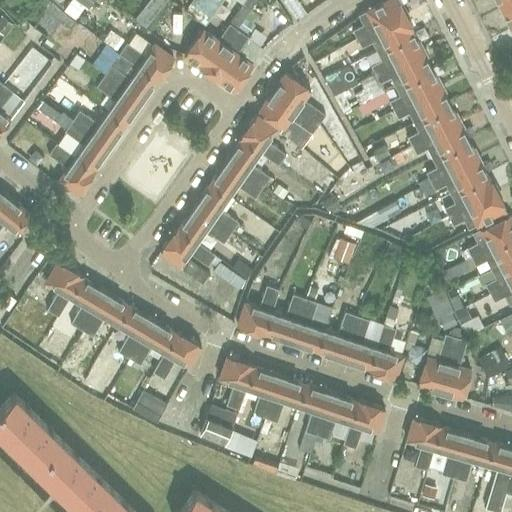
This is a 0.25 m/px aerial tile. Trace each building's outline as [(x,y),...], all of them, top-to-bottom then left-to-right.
[(76,0),(89,9),(94,0),(76,0)] [(149,0),(136,17),(146,25),(166,0),(149,0)] [(184,54),(209,71),(238,30),(237,29),(257,0),(245,0),(243,4),(228,23),(218,38),(203,27),(184,54)] [(205,24),(221,0),(191,0),(185,10),(205,24)] [(357,37),(405,12),(398,0),(384,0),(358,14),(363,23),(352,29),(357,37)] [(511,2),(503,7),(511,24),(511,2)] [(376,49),(414,30),(405,12),(357,37),(361,46),(372,41),(376,49)] [(0,17),(0,32),(4,35),(13,23),(2,15),(0,17)] [(234,89),(253,62),(237,51),(247,36),(238,30),(209,71),(234,89)] [(375,73),(422,49),(413,31),(414,31),(414,30),(376,49),(381,59),(371,64),(375,73)] [(154,42),(145,55),(127,42),(119,52),(158,79),(174,56),(154,42)] [(394,85),(431,67),(422,49),(375,73),(380,82),(390,76),(394,85)] [(103,74),(122,88),(140,100),(156,79),(157,80),(158,79),(119,52),(103,74)] [(0,130),(9,118),(0,110),(0,106),(12,91),(24,76),(35,86),(44,74),(24,57),(21,59),(2,83),(0,85),(0,130)] [(393,108),(440,84),(431,67),(394,85),(399,95),(389,100),(393,108)] [(273,90),(318,122),(324,114),(304,99),(311,89),(286,71),(273,90)] [(122,88),(103,74),(96,85),(114,99),(106,110),(124,123),(140,100),(122,88)] [(67,78),(41,115),(55,125),(81,88),(67,78)] [(413,121),(449,102),(440,84),(393,108),(398,117),(408,112),(413,121)] [(318,122),(273,90),(259,109),(284,126),(281,131),(301,145),(318,122)] [(332,95),(341,111),(349,107),(341,90),(332,95)] [(417,130),(407,135),(412,144),(458,120),(449,102),(413,121),(417,130)] [(71,120),(90,133),(109,146),(124,123),(106,110),(98,122),(79,109),(71,120)] [(256,113),(240,136),(278,163),(285,153),(266,140),(275,127),(256,113)] [(109,146),(90,133),(71,120),(64,130),(83,144),(74,156),(94,169),(93,168),(109,146)] [(431,157),(468,138),(458,120),(412,144),(416,153),(426,148),(431,157)] [(226,160),(243,172),(262,186),(269,176),(250,162),(259,151),(277,164),(278,163),(240,136),(239,137),(241,138),(226,160)] [(430,180),(477,156),(468,138),(431,157),(436,166),(425,171),(430,180)] [(67,167),(59,178),(78,192),(94,169),(74,156),(56,143),(48,153),(67,167)] [(477,156),(430,180),(434,188),(445,183),(449,192),(487,173),(487,172),(485,173),(477,156)] [(262,186),(243,172),(226,160),(210,182),(227,195),(236,183),(254,196),(262,186)] [(487,173),(449,192),(454,201),(444,207),(448,216),(497,191),(487,173)] [(194,205),(230,231),(237,221),(219,207),(227,195),(210,182),(194,205)] [(0,206),(8,196),(0,189),(0,206)] [(468,228),(506,209),(497,191),(448,216),(453,224),(463,219),(468,228)] [(30,213),(8,196),(0,206),(0,227),(4,222),(16,231),(30,213)] [(208,249),(216,237),(223,241),(230,231),(194,205),(178,227),(177,226),(176,227),(208,249)] [(471,255),(511,233),(511,220),(508,213),(472,231),(477,241),(466,246),(471,255)] [(176,227),(160,250),(179,263),(188,251),(207,264),(214,253),(208,249),(176,227)] [(511,233),(471,255),(472,257),(444,272),(448,280),(486,260),(490,268),(511,256),(511,233)] [(342,236),(337,249),(349,254),(354,241),(342,236)] [(489,291),(511,279),(511,256),(490,268),(495,277),(485,282),(489,291)] [(69,295),(81,274),(57,260),(45,281),(58,289),(47,308),(57,315),(70,295),(69,295)] [(221,261),(215,269),(239,286),(245,278),(221,261)] [(210,272),(200,265),(192,276),(202,282),(210,272)] [(81,328),(93,309),(104,289),(81,276),(82,274),(81,274),(69,295),(70,295),(82,302),(70,322),(81,328)] [(509,304),(511,302),(511,279),(489,291),(494,300),(504,294),(509,304)] [(345,306),(350,285),(336,281),(331,302),(345,306)] [(237,323),(263,332),(278,288),(266,284),(258,306),(244,301),(237,323)] [(278,288),(263,332),(264,333),(265,331),(290,340),(304,297),(292,293),(284,315),(272,310),(279,289),(278,288)] [(93,335),(104,315),(117,323),(128,303),(104,289),(93,309),(81,328),(93,335)] [(436,318),(454,310),(444,289),(438,291),(437,290),(426,295),(436,318)] [(458,294),(450,297),(455,309),(463,305),(458,294)] [(290,340),(316,348),(323,328),(310,323),(317,301),(304,297),(290,340)] [(152,317),(128,303),(117,323),(129,330),(118,350),(129,357),(152,317)] [(386,315),(395,318),(399,307),(390,304),(386,315)] [(337,332),(323,328),(316,348),(343,357),(350,336),(357,315),(344,311),(343,314),(337,332)] [(357,315),(350,336),(343,357),(368,366),(368,367),(369,368),(384,323),(383,323),(375,345),(362,341),(369,319),(357,315)] [(152,317),(129,357),(140,363),(152,344),(164,350),(165,351),(177,330),(176,330),(175,331),(152,317)] [(396,327),(384,323),(369,368),(395,376),(402,354),(388,349),(396,327)] [(152,371),(153,371),(163,377),(175,357),(189,365),(201,344),(177,330),(165,351),(164,350),(152,371)] [(426,355),(418,384),(440,390),(448,361),(455,336),(448,334),(444,333),(442,339),(432,336),(426,355)] [(455,336),(448,361),(440,390),(462,396),(470,367),(459,364),(466,339),(455,336)] [(220,377),(233,382),(226,403),(238,408),(246,386),(253,363),(227,355),(220,377)] [(254,363),(253,363),(246,386),(259,391),(252,412),(265,417),(279,374),(253,365),(254,363)] [(276,420),(284,399),(298,403),(305,382),(279,374),(265,417),(276,420)] [(305,382),(298,403),(312,408),(304,430),(297,450),(311,454),(317,434),(332,391),(305,382)] [(157,422),(167,404),(143,390),(133,408),(157,422)] [(357,399),(332,391),(317,434),(329,438),(336,416),(349,420),(342,442),(344,443),(358,398),(357,399)] [(0,406),(0,431),(36,467),(63,440),(14,392),(0,406)] [(511,397),(503,398),(488,398),(488,404),(511,410),(511,397)] [(355,446),(362,424),(377,429),(385,407),(358,398),(344,443),(355,446)] [(200,434),(225,444),(227,444),(232,427),(220,421),(207,416),(200,434)] [(426,469),(433,446),(434,446),(440,424),(413,416),(407,439),(418,442),(411,464),(426,469)] [(283,437),(286,425),(272,421),(267,439),(276,442),(277,435),(283,437)] [(441,424),(440,424),(434,446),(448,450),(441,473),(454,477),(466,433),(440,425),(441,424)] [(465,480),(472,457),(487,462),(493,441),(466,433),(454,477),(465,480)] [(87,511),(111,487),(63,440),(36,467),(82,511),(87,511)] [(511,474),(511,446),(493,441),(487,462),(498,465),(485,508),(498,511),(500,511),(506,492),(507,492),(511,474)] [(438,510),(451,509),(450,476),(437,476),(438,510)] [(136,511),(111,487),(87,511),(136,511)] [(179,511),(228,511),(194,490),(179,511)]
